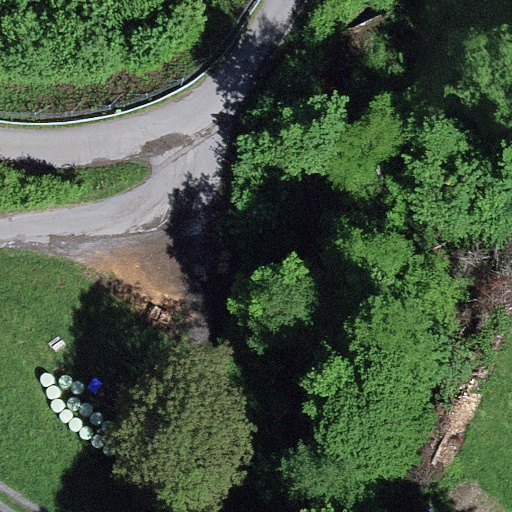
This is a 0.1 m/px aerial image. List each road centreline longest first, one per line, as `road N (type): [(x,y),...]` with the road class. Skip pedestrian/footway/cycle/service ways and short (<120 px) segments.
road 1 (unclassified): [(284,0),(232,84),(187,113),(72,147),(0,142)]
road 2 (track): [(232,84),(167,196),(108,216),(0,232)]
road 3 (track): [(162,467),(20,338),(0,331)]
